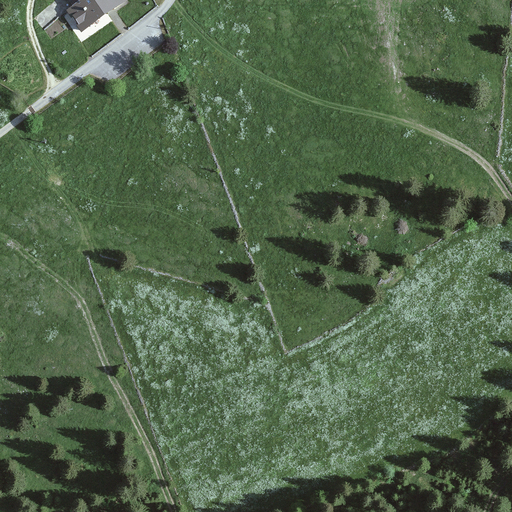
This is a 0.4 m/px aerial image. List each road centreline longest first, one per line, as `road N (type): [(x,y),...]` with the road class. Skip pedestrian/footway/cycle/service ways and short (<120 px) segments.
road 1 (track): [(511,192),(488,162),(432,131),(282,87),(217,47),(170,0)]
road 2 (unclassified): [(0,133),(170,0)]
